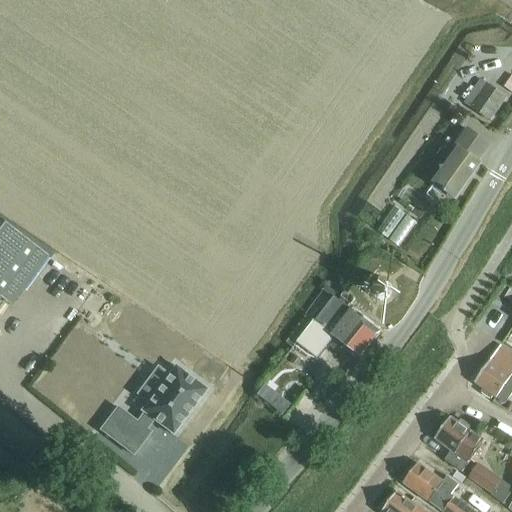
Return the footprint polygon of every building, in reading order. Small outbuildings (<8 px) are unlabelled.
[(470,108),(490,122),(506,99),(486,85),(470,108)] [(459,151),(435,184),(455,199),(479,165),(477,164),(489,146),(467,131),(454,148),(459,151)] [(0,298),(12,282),(24,291),(48,258),(0,223),(0,298)] [(369,289),(369,291),(370,295),(373,298),(376,299),(379,300),(384,299),(386,298),(388,296),(389,295),(390,292),(390,289),(390,287),(389,283),(387,281),(385,280),(383,279),(380,278),(377,279),(375,279),(372,281),(370,284),(369,287),(369,289)] [(341,297),(351,305),(355,299),(345,292),(341,297)] [(379,331),(338,301),(334,297),(315,323),(313,321),(297,343),(317,357),(333,336),(360,356),(379,331)] [(219,375),(176,344),(169,354),(159,346),(148,359),(158,367),(139,393),(143,396),(134,408),(117,395),(95,424),(132,452),(154,423),(147,418),(157,406),(182,425),(219,375)] [(511,354),(501,346),(475,383),(484,389),(481,393),(490,399),(492,396),(505,404),(511,393),(511,378),(511,377),(511,375),(511,354)] [(0,441),(26,463),(42,443),(0,408),(0,441)] [(484,442),(468,430),(471,427),(461,420),(458,423),(450,417),(434,440),(451,452),(444,461),(462,473),(484,442)] [(404,483),(442,511),(473,511),(451,495),(458,486),(447,477),(443,483),(418,464),(404,483)] [(468,478),(492,494),(499,484),(501,481),(478,464),(476,468),(468,478)] [(382,511),(423,511),(397,493),(382,511)]
